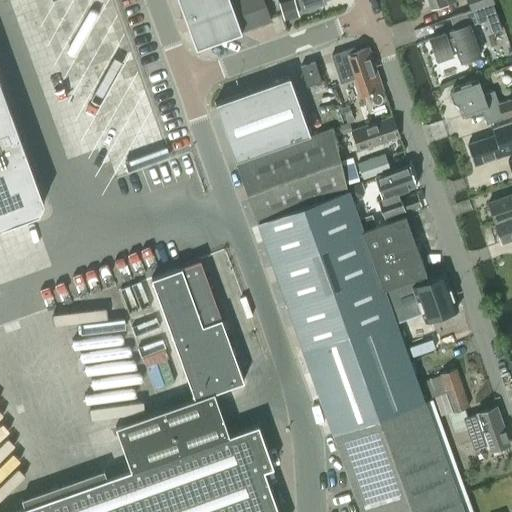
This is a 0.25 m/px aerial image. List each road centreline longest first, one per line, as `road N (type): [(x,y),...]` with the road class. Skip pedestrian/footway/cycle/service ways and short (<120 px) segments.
road 1 (unclassified): [(311,511),(306,448),(187,82)]
road 2 (residential): [(511,409),(371,18)]
road 3 (unclassified): [(187,82),(371,18)]
